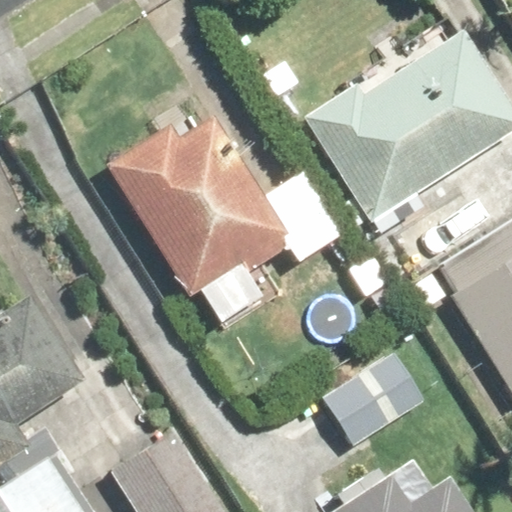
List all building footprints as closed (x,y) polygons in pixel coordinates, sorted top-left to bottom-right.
[(435,17),(285,118),(356,224),(363,220),(370,231),(403,210),(397,201),(508,126),(435,17)] [(156,127),(90,169),(175,302),(226,270),(232,279),(272,254),(281,267),(328,236),(289,174),(250,199),(199,120),(165,142),(156,127)] [(511,258),(444,298),(511,416),(511,258)] [(0,455),(10,449),(0,433),(0,424),(67,380),(15,301),(0,311),(0,455)] [(419,400),(383,350),(309,404),(345,453),(419,400)] [(208,511),(156,432),(94,473),(119,511),(208,511)] [(48,511),(10,457),(0,464),(0,511),(48,511)] [(322,511),(457,511),(434,474),(410,489),(396,466),(322,511)]
